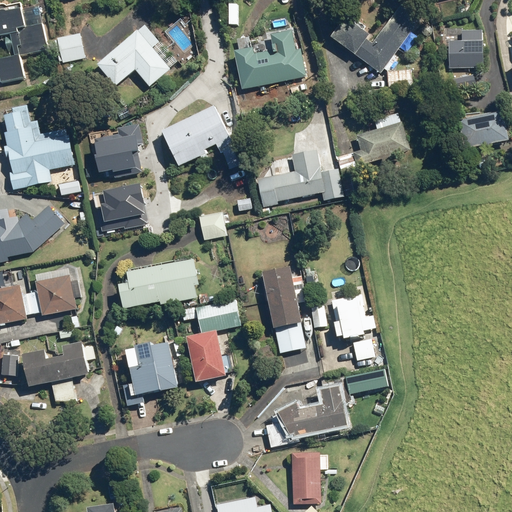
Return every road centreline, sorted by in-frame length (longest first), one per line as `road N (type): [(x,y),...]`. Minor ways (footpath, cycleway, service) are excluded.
road 1 (residential): [(34,480),(55,465),(152,443),(210,443)]
road 2 (unknown): [(294,0),(316,90),(313,136)]
